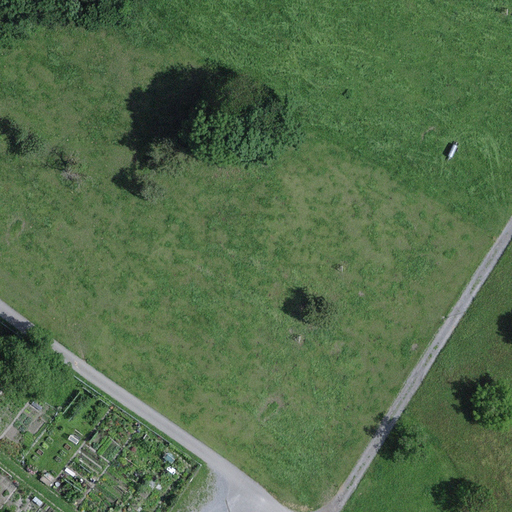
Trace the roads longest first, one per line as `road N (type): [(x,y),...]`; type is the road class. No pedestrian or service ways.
road 1 (unclassified): [(274,511),(0,309)]
road 2 (track): [(346,511),(511,229)]
